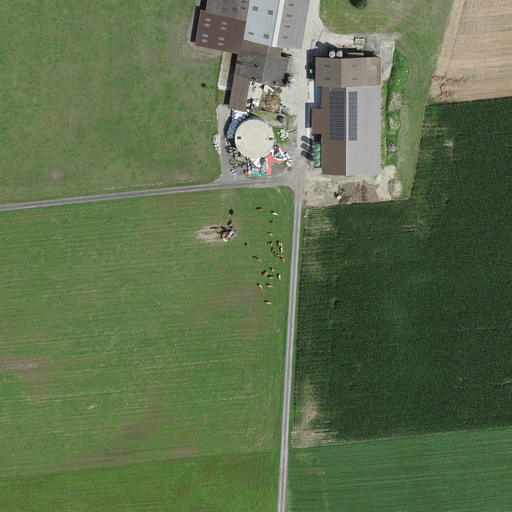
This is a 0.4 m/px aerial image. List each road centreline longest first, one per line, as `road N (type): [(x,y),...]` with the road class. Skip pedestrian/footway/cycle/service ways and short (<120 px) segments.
road 1 (track): [(280,511),(297,177)]
road 2 (track): [(297,177),(0,203)]
road 3 (track): [(297,177),(313,0)]
